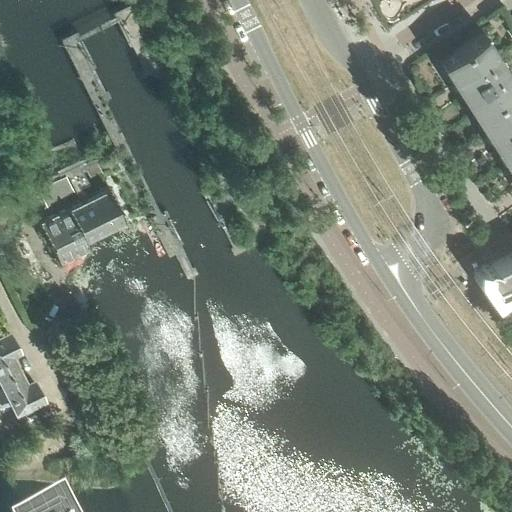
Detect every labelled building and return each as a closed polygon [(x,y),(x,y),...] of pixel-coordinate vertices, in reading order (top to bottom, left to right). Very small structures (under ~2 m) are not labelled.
[(511,85),(494,57),(496,55),(493,51),(491,52),(480,36),(484,33),(483,32),(439,60),(472,113),(511,87),(511,85)] [(511,87),(472,113),(505,164),(511,159),(511,87)] [(73,192),(67,178),(38,192),(45,206),(73,192)] [(83,239),(123,219),(107,186),(37,221),(57,261),(87,246),(83,239)] [(511,253),(490,265),(491,266),(487,265),(484,266),(481,267),(479,270),(479,273),(479,276),(482,279),(485,280),(486,280),(485,281),(493,293),(511,283),(511,253)] [(0,380),(19,371),(11,355),(18,351),(8,332),(0,335),(0,380)] [(42,399),(32,380),(25,384),(19,371),(0,380),(0,383),(1,386),(0,386),(0,407),(0,408),(10,402),(15,413),(42,399)]
